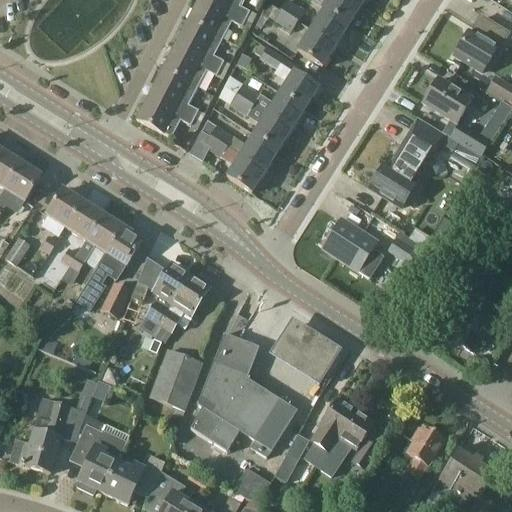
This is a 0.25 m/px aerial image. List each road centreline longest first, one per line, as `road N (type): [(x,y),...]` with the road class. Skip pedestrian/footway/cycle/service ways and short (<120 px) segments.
road 1 (residential): [(262,266),(430,0)]
road 2 (secondary): [(483,410),(262,266)]
road 3 (secondary): [(237,243),(209,206),(105,141)]
road 4 (secondary): [(94,159),(237,243)]
road 5 (residential): [(105,141),(179,0)]
road 6 (secondary): [(105,141),(0,75)]
